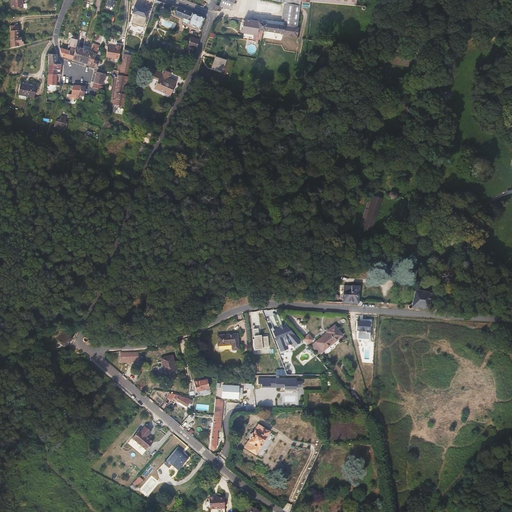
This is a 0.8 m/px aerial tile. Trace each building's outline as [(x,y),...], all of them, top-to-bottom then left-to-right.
[(23,8),(22,0),(12,0),(13,9),(23,8)] [(301,7),(301,4),(300,0),(272,0),(288,2),(286,26),(300,29),(301,7)] [(151,10),(135,5),(133,13),(136,14),(147,18),(149,18),(151,10)] [(203,17),(177,7),(174,14),(189,20),(188,23),(200,28),(203,18),(203,17)] [(144,27),(147,18),(136,14),(133,23),(144,27)] [(286,26),(272,24),(271,22),(265,22),(247,20),(245,34),(260,36),(261,31),(299,39),(300,29),(286,26)] [(382,55),(388,27),(379,25),(372,53),(382,55)] [(20,38),(20,32),(18,31),(17,26),(11,27),(10,34),(11,48),(25,45),(25,42),(23,42),(23,38),(20,38)] [(419,33),(393,26),(391,31),(417,39),(419,33)] [(195,49),(199,39),(192,37),(189,47),(191,48),(191,49),(193,50),(193,48),(195,49)] [(72,60),(75,47),(77,42),(72,41),(71,46),(69,45),(68,50),(61,48),(64,58),(72,60)] [(118,59),(121,46),(117,45),(116,48),(108,46),(106,56),(118,59)] [(96,58),(97,53),(99,54),(100,48),(93,46),(91,53),(90,57),(88,65),(97,67),(99,59),(96,58)] [(79,62),(82,55),(76,53),(77,48),(75,47),(72,60),(79,62)] [(127,83),(133,56),(122,54),(114,104),(125,105),(129,84),(127,83)] [(88,65),(90,57),(82,55),(79,62),(88,65)] [(58,66),(59,56),(50,56),(49,60),(53,60),(52,65),(58,66)] [(62,71),(62,66),(58,66),(52,65),(53,60),(49,60),(48,74),(58,75),(56,71),(62,71)] [(223,80),(228,68),(217,63),(212,76),(223,80)] [(172,95),(177,82),(170,79),(172,73),(164,70),(163,73),(152,68),(148,76),(158,80),(155,88),(172,95)] [(104,85),(107,74),(97,72),(94,82),(104,85)] [(56,85),(57,77),(61,78),(61,75),(58,75),(48,74),(47,84),(56,85)] [(35,97),(37,86),(20,83),(18,94),(35,97)] [(85,95),(87,87),(81,86),(74,86),(72,94),(70,94),(70,97),(79,96),(79,94),(85,95)] [(60,121),(59,120),(57,120),(57,121),(54,127),(55,128),(65,132),(67,126),(68,125),(66,124),(68,120),(62,117),(60,121)] [(112,141),(105,144),(110,156),(125,149),(119,138),(112,141)] [(370,235),(380,202),(372,199),(361,232),(365,233),(370,235)] [(390,241),(376,237),(376,235),(373,234),(372,236),(370,235),(365,233),(363,240),(389,248),(390,241)] [(360,287),(354,287),(344,286),(343,302),(345,303),(358,304),(360,287)] [(429,308),(433,293),(421,293),(422,290),(420,290),(419,292),(416,292),(411,307),(429,308)] [(372,322),(359,321),(358,331),(359,331),(359,339),(364,339),(364,342),(370,342),(370,340),(371,340),(372,322)] [(335,342),(345,335),(337,325),(329,331),(331,334),(328,335),(327,334),(318,341),(325,352),(335,344),(335,342)] [(301,344),(285,327),(270,333),(280,356),(291,351),(301,344)] [(74,338),(66,330),(57,339),(65,347),(74,338)] [(319,338),(314,331),(307,335),(313,342),(319,338)] [(240,350),(238,333),(217,335),(218,346),(232,344),(233,350),(240,350)] [(268,350),(267,333),(251,334),(253,351),(268,350)] [(138,362),(138,353),(121,353),(121,362),(138,362)] [(160,358),(164,374),(177,371),(173,355),(160,358)] [(300,390),(300,379),(258,378),(258,389),(300,390)] [(210,389),(208,380),(200,382),(200,381),(196,382),(197,392),(210,389)] [(355,403),(359,401),(353,390),(349,393),(355,403)] [(236,400),(236,392),(218,391),(218,398),(223,399),(236,400)] [(191,400),(184,395),(171,392),(168,399),(171,401),(174,397),(187,407),(190,404),(189,403),(191,400)] [(222,416),(223,399),(218,398),(216,398),(215,415),(222,416)] [(221,428),(222,416),(215,415),(212,447),(218,447),(219,430),(221,428)] [(152,439),(149,436),(153,431),(146,425),(140,432),(139,431),(132,438),(147,451),(153,444),(150,441),(152,439)] [(258,453),(270,433),(258,425),(255,430),(256,432),(253,433),(252,432),(250,436),(251,438),(251,440),(248,442),(245,446),(258,453)] [(179,472),(190,459),(183,454),(185,452),(178,447),(164,465),(170,470),(172,468),(170,467),(172,465),(179,472)] [(139,476),(131,487),(135,490),(144,480),(139,476)] [(224,511),(224,498),(219,499),(218,497),(209,497),(209,501),(207,501),(205,503),(205,506),(207,507),(209,507),(209,511),(224,511)]
